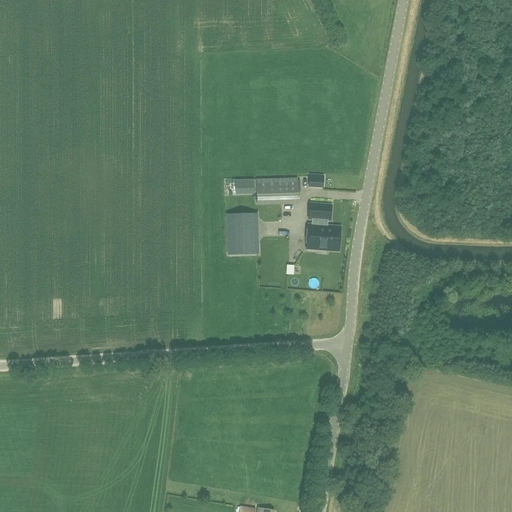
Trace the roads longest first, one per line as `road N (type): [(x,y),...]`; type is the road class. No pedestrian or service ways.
road 1 (tertiary): [(348,346),(362,218),(404,0)]
road 2 (unclassified): [(0,365),(348,346)]
road 3 (tertiary): [(320,511),(348,346)]
